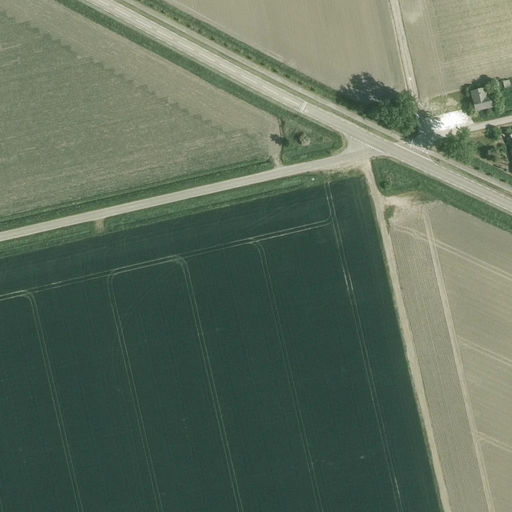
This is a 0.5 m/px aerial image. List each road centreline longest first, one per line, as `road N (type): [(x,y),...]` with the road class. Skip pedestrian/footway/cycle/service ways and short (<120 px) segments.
road 1 (unclassified): [(0,239),(362,156),(370,140)]
road 2 (track): [(447,511),(362,156)]
road 3 (tertiary): [(370,140),(98,0)]
road 4 (track): [(423,140),(393,0)]
